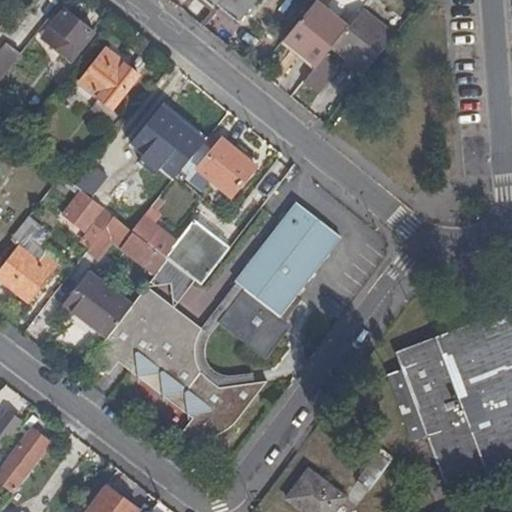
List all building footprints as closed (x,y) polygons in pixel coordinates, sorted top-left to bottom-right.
[(255,0),(218,0),(216,3),(239,21),(255,0)] [(317,66),(332,46),(348,26),(316,0),(315,0),(284,39),(317,66)] [(332,46),(366,73),(394,34),(362,9),(348,26),(332,46)] [(93,33),(65,10),(42,38),(71,61),(93,33)] [(0,57),(0,82),(9,72),(8,71),(20,55),(9,46),(0,57)] [(80,82),(100,98),(113,109),(139,76),(106,49),(80,82)] [(330,77),(317,66),(304,83),(317,93),(330,77)] [(113,109),(100,98),(91,110),(111,127),(121,115),(113,109)] [(159,162),(177,178),(204,143),(161,108),(134,142),(159,162)] [(150,173),(159,162),(134,142),(125,153),(150,173)] [(233,197),(255,168),(222,142),(199,171),(233,197)] [(26,162),(33,153),(22,145),(15,153),(26,162)] [(94,163),(75,187),(82,193),(86,196),(105,172),(94,163)] [(84,233),(103,209),(86,196),(82,193),(72,204),(85,214),(76,226),(84,233)] [(182,313),(156,347),(177,407),(193,419),(185,430),(188,437),(190,438),(196,438),(203,438),(209,438),(216,437),(222,434),(227,431),(231,428),(235,425),(239,421),(268,382),(255,384),(254,374),(231,377),(225,376),(219,374),(215,372),(211,368),(208,364),(207,361),(206,355),(206,352),(206,346),(207,343),(209,340),(210,336),(213,333),(217,327),(219,325),(220,324),(266,360),(293,327),(281,317),(343,238),(297,203),(236,281),(235,282),(238,284),(203,330),(182,313)] [(85,214),(72,204),(64,216),(76,226),(85,214)] [(111,243),(123,225),(115,218),(101,236),(111,243)] [(195,282),(202,287),(231,250),(195,222),(167,259),(168,260),(195,282)] [(156,277),(167,261),(149,246),(147,249),(136,240),(128,249),(139,258),(137,261),(156,277)] [(44,256),(38,265),(19,249),(0,273),(0,280),(29,302),(57,266),(44,256)] [(156,347),(182,313),(175,308),(195,282),(168,260),(167,261),(156,277),(132,307),(108,338),(91,361),(110,376),(119,362),(176,406),(156,347)] [(66,305),(108,338),(132,307),(90,274),(66,305)] [(511,307),(396,352),(402,369),(386,375),(411,441),(426,436),(449,495),(511,471),(511,307)] [(470,309),(449,317),(453,327),(474,320),(470,309)] [(0,448),(19,423),(7,413),(0,422),(0,448)] [(50,445),(33,432),(0,474),(0,482),(13,493),(50,445)] [(378,453),(358,480),(369,489),(390,462),(378,453)] [(308,469),(285,499),(303,511),(332,511),(344,497),(308,469)] [(137,511),(104,487),(86,511),(137,511)]
